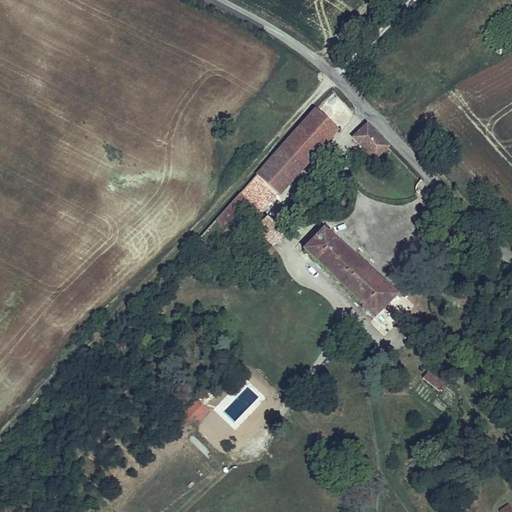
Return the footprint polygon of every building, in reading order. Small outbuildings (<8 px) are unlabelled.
[(315,110),(256,176),(277,196),(280,198),(340,132),(315,110)] [(375,163),(391,149),(367,124),(350,139),(375,163)] [(277,196),(256,176),(240,195),(262,213),(277,196)] [(265,239),(277,226),(265,215),(254,227),(265,239)] [(265,239),(274,249),(287,235),(277,226),(265,239)] [(199,229),(190,238),(198,245),(206,236),(199,229)] [(324,229),(303,251),(375,323),(400,297),(324,229)] [(206,236),(198,245),(209,255),(217,245),(206,236)] [(424,378),(440,392),(447,384),(431,370),(424,378)] [(199,421),(208,409),(201,404),(192,415),(199,421)]
